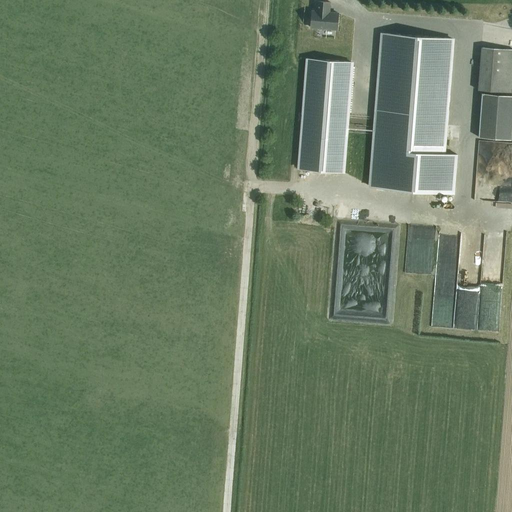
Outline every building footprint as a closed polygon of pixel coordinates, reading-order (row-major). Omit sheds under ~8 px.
[(312,10),(310,28),(338,31),(339,12),(330,12),(331,2),(316,1),(315,10),(312,10)] [(381,33),(369,187),(455,194),(458,154),(446,153),(455,39),(381,33)] [(511,72),(511,49),(482,47),(478,90),(510,93),(511,72)] [(306,58),(297,169),(345,172),(354,62),(306,58)] [(511,95),(482,93),(479,137),(511,140),(511,129),(511,95)]
